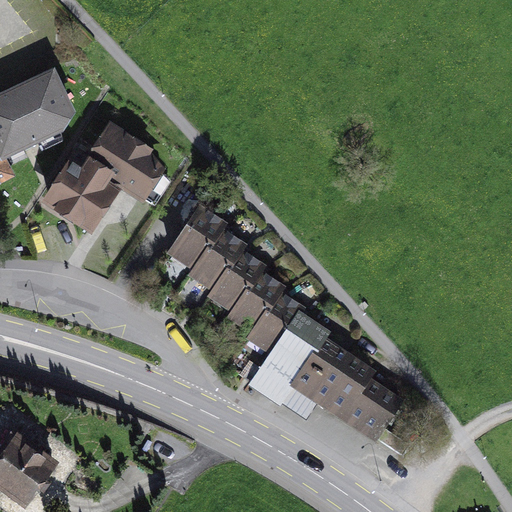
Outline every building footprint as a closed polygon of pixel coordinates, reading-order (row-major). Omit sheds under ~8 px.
[(52,74),(0,98),(0,152),(2,156),(62,128),(72,112),(52,74)] [(90,162),(109,175),(155,204),(169,182),(138,145),(111,129),(90,162)] [(2,156),(0,152),(0,181),(12,175),(2,156)] [(109,175),(90,162),(80,155),(50,201),(92,228),(115,191),(104,183),(109,175)] [(199,264),(222,231),(226,225),(201,209),(175,248),(199,264)] [(222,231),(199,264),(196,270),(219,286),(241,252),(245,247),(222,231)] [(241,252),(219,286),(215,291),(238,307),(261,273),(264,268),(241,252)] [(261,273),(238,307),(234,312),(257,327),(280,294),(283,289),(261,273)] [(280,294),(257,327),(253,333),(275,348),(278,349),(300,316),(304,310),(280,294)] [(282,403),(284,400),(306,415),(317,398),(376,438),(400,402),(367,380),(373,373),(324,340),(328,334),(300,316),(278,349),(275,348),(252,382),(282,403)] [(13,434),(0,451),(0,485),(26,504),(55,464),(13,434)]
